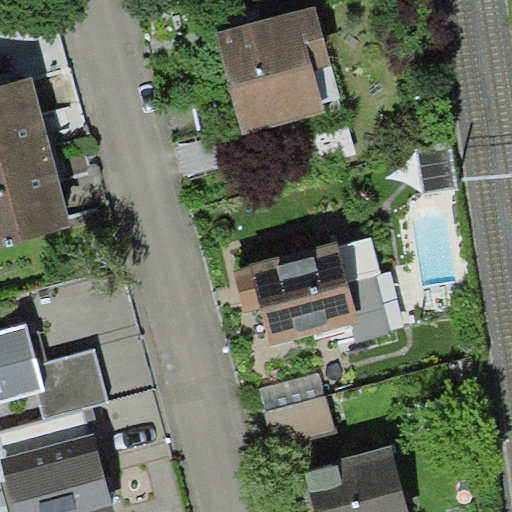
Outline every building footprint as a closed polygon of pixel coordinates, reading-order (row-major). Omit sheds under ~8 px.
[(222,35),(251,144),(343,119),(314,11),(222,35)] [(31,77),(0,85),(0,172),(53,158),(31,77)] [(453,141),(419,145),(425,188),(459,183),(453,141)] [(0,172),(0,247),(72,228),(53,158),(0,172)] [(375,232),(263,257),(279,330),(357,312),(362,333),(395,325),(375,232)] [(28,324),(0,332),(0,401),(37,391),(46,389),(39,363),(28,324)] [(94,349),(39,363),(46,389),(37,391),(45,419),(108,403),(94,349)] [(321,372),(259,388),(266,412),(327,396),(321,372)] [(449,394),(419,400),(424,430),(454,425),(449,394)] [(327,396),(266,412),(275,447),(336,431),(327,396)] [(418,511),(399,433),(305,457),(318,511),(418,511)] [(116,511),(95,434),(0,460),(0,461),(14,511),(116,511)]
